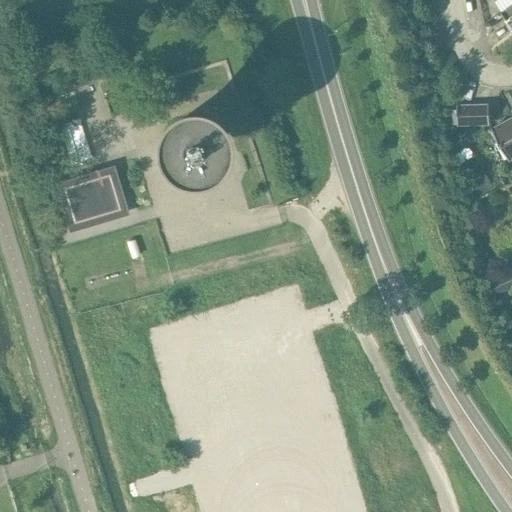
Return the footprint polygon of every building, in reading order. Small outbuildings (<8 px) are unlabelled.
[(511,0),(498,0),(495,3),(511,26),(511,30),(511,32),(511,33),(511,0)] [(457,125),(489,124),(489,105),(457,106),(457,108),(454,108),(454,124),(457,124),(457,125)] [(511,118),(492,129),(509,160),(511,158),(511,118)] [(167,143),(167,145),(168,148),(169,150),(171,152),(172,154),(174,156),(177,158),(179,159),(182,160),(184,160),(187,160),(189,160),(192,160),(195,159),(197,158),(199,156),(201,154),(203,152),(205,150),(206,148),(207,145),(207,143),(207,140),(207,137),(207,135),(206,132),(205,130),(203,128),(201,126),(199,124),(197,122),(195,121),(192,120),(190,120),(187,120),(184,120),(182,120),(179,121),(177,122),(174,124),(172,126),(171,128),(169,130),(168,132),(167,135),(167,137),(166,140),(167,143)] [(112,164),(55,181),(70,230),(126,213),(112,164)]
